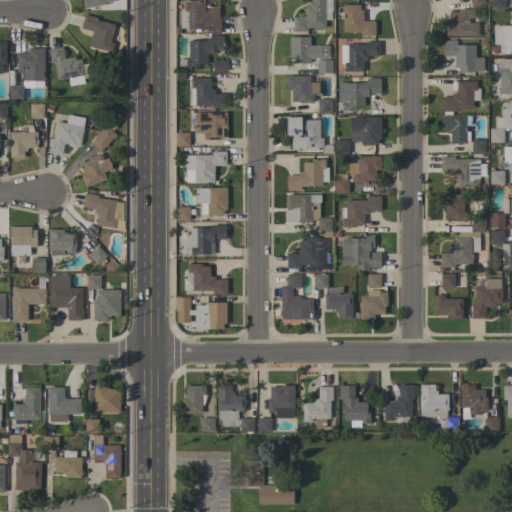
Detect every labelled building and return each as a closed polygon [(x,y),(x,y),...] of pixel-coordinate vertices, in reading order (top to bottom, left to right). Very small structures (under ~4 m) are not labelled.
[(84,9),(82,0),(113,0),(114,1),(106,2),(107,4),(84,9)] [(307,28),(307,31),(293,31),(293,17),(305,17),(305,7),(308,6),(308,1),(310,1),(310,0),(332,0),(332,11),(331,11),(331,20),(325,20),(325,28),(307,28)] [(483,0),(485,5),(472,8),(470,0),(483,0)] [(490,0),(504,0),(503,9),(490,6),(490,0)] [(188,28),(180,28),(180,33),(174,33),(174,26),(180,26),(180,10),(184,9),(184,2),(204,1),(204,11),(207,11),(207,7),(218,7),(219,17),(220,17),(220,32),(206,32),(206,29),(188,29),(188,28)] [(343,5),(360,5),(360,10),(363,10),(363,21),(375,21),(375,36),(360,35),(360,33),(343,32),(343,5)] [(446,22),(450,22),(450,12),(458,12),(458,9),(474,9),(474,18),(469,18),(469,23),(478,23),(478,36),(446,36),(446,22)] [(115,25),(111,42),(114,43),(112,52),(89,46),(93,32),(81,29),(84,14),(97,18),(97,20),(115,25)] [(511,25),(511,52),(499,53),(499,44),(494,45),(493,25),(511,25)] [(204,40),(204,39),(209,39),(209,36),(223,36),(223,50),(213,50),(213,54),(207,54),(207,64),(199,63),(199,67),(186,67),(186,66),(179,66),(179,59),(188,59),(188,40),(204,40)] [(329,45),(329,60),(332,60),(331,73),(317,73),(317,59),(318,59),(310,59),(310,63),(292,63),(292,59),(289,59),(289,37),(310,37),(310,45),(329,45)] [(475,57),(483,57),(483,71),(458,71),(458,66),(455,66),(454,56),(443,56),(443,41),(457,41),(457,45),(475,45),(475,57)] [(344,71),(344,64),(341,64),(340,45),(347,45),(347,44),(365,44),(365,42),(380,42),(380,56),(368,56),(368,60),(364,60),(364,62),(363,62),(363,71),(344,71)] [(54,62),(51,63),(49,49),(63,47),(64,59),(75,57),(75,60),(81,59),(84,76),(57,80),(54,62)] [(43,87),(23,87),(23,81),(22,81),(22,73),(16,73),(17,53),(26,53),(26,52),(28,52),(28,48),(44,49),(43,87)] [(511,59),(511,94),(500,94),(500,86),(494,86),(495,76),(496,76),(496,67),(499,67),(499,59),(511,59)] [(227,60),(227,71),(213,71),(213,60),(227,60)] [(309,76),(310,82),(318,82),(319,95),(313,95),(313,102),(299,103),(299,100),(291,100),(291,90),(286,90),(286,76),(309,76)] [(210,78),(210,87),(212,87),(212,90),(215,90),(215,94),(227,94),(227,108),(213,108),(213,105),(195,106),(195,105),(188,105),(188,86),(191,86),(191,78),(210,78)] [(338,82),(347,82),(347,83),(361,83),(361,82),(367,82),(367,78),(380,78),(380,93),(368,93),(368,97),(364,97),(364,106),(356,106),(356,109),(347,109),(347,110),(342,110),(342,103),(338,103),(338,82)] [(454,109),(454,111),(452,111),(452,115),(442,115),(442,112),(440,112),(440,97),(452,97),(452,93),(455,93),(455,91),(457,91),(456,81),(476,81),(476,88),(479,88),(480,100),(472,101),(472,109),(454,109)] [(23,85),(23,99),(9,99),(9,85),(23,85)] [(331,99),(331,112),(317,113),(317,99),(331,99)] [(511,102),(511,130),(509,130),(509,129),(507,129),(507,130),(504,130),(504,129),(503,129),(503,142),(489,142),(489,128),(494,128),(495,117),(501,117),(502,109),(505,109),(505,103),(508,103),(508,102),(511,102)] [(43,117),(30,117),(30,114),(25,114),(25,108),(30,108),(30,103),(43,104),(43,117)] [(226,112),(227,138),(222,138),(222,139),(203,140),(203,133),(194,133),(194,120),(193,120),(193,116),(195,116),(195,113),(226,112)] [(66,123),(67,115),(84,118),(83,126),(80,143),(79,143),(78,147),(74,146),(74,145),(64,143),(61,155),(47,152),(50,138),(53,139),(56,121),(66,123)] [(472,116),(471,117),(471,120),(471,121),(470,122),(470,123),(471,126),(466,126),(466,131),(469,131),(470,142),(466,142),(466,144),(450,144),(450,133),(446,133),(446,131),(440,131),(440,116),(472,116)] [(381,139),(377,139),(378,144),(360,145),(360,141),(350,142),(350,127),(360,127),(360,117),(380,117),(381,139)] [(318,138),(322,138),(322,146),(331,146),(331,153),(321,153),(321,148),(316,148),(316,152),(304,152),(304,150),(290,150),(290,136),(286,136),(286,118),(300,118),(300,120),(318,120),(318,138)] [(9,158),(9,132),(14,132),(14,125),(20,125),(32,125),(34,132),(37,132),(37,140),(38,140),(38,144),(37,144),(37,148),(27,148),(27,151),(24,151),(24,158),(9,158)] [(105,125),(116,134),(115,135),(116,136),(113,140),(112,138),(107,144),(108,145),(106,147),(105,146),(100,152),(90,143),(105,125)] [(189,132),(189,146),(175,146),(175,132),(189,132)] [(348,154),(334,154),(334,140),(348,140),(348,154)] [(485,140),(485,153),(471,154),(471,140),(485,140)] [(511,145),(511,172),(507,172),(507,163),(503,164),(503,146),(511,146),(511,145)] [(212,155),(212,151),(226,151),(226,166),(214,166),(214,182),(194,182),(194,181),(186,181),(186,170),(185,170),(185,155),(212,155)] [(85,187),(80,175),(85,173),(81,163),(89,160),(88,158),(101,153),(103,159),(108,158),(112,169),(104,172),(106,179),(85,187)] [(380,156),(380,170),(375,170),(375,180),(367,180),(367,183),(354,183),(354,175),(351,175),(350,163),(357,163),(357,156),(380,156)] [(479,159),(479,164),(485,164),(485,176),(479,176),(479,179),(478,179),(478,183),(478,186),(456,186),(456,177),(455,177),(455,175),(452,175),(452,171),(440,171),(440,157),(454,156),(454,159),(479,159)] [(322,186),(307,186),(307,187),(300,187),(300,191),(286,191),(286,175),(299,175),(299,172),(302,172),(303,162),(311,162),(311,159),(319,159),(325,159),(325,169),(322,169),(322,186)] [(490,184),(490,171),(503,171),(503,184),(490,184)] [(348,193),(335,193),(334,179),(340,179),(340,175),(346,175),(346,179),(348,179),(348,193)] [(226,187),(226,210),(224,210),(224,215),(207,215),(207,214),(201,214),(201,203),(196,203),(195,188),(226,187)] [(501,199),(501,215),(511,215),(511,188),(511,198),(501,199)] [(103,199),(103,196),(107,196),(106,199),(115,200),(113,219),(116,219),(115,228),(96,225),(97,216),(96,216),(96,214),(93,213),(94,209),(82,208),(84,193),(98,195),(98,198),(103,199)] [(463,212),(467,212),(467,221),(453,221),(453,218),(445,218),(445,208),(440,208),(440,194),(463,194),(463,212)] [(320,195),(320,203),(318,203),(318,217),(312,217),(312,222),(303,222),(303,224),(300,224),(300,222),(285,222),(285,208),(286,208),(286,195),(320,195)] [(366,200),(366,196),(380,196),(380,211),(368,211),(368,214),(363,214),(363,224),(356,224),(356,227),(342,227),(342,219),(341,219),(340,208),(345,208),(345,200),(366,200)] [(189,221),(176,221),(176,207),(189,207),(189,221)] [(504,226),(489,227),(489,213),(504,213),(504,226)] [(317,231),(317,218),(331,218),(331,231),(317,231)] [(485,218),(485,231),(471,231),(471,218),(485,218)] [(209,228),(209,227),(212,227),(212,225),(225,225),(225,239),(213,239),(213,243),(211,243),(211,245),(209,245),(210,254),(196,254),(196,255),(191,255),(191,248),(186,248),(186,228),(209,228)] [(31,227),(31,230),(36,230),(36,247),(30,247),(30,256),(9,256),(10,226),(31,227)] [(48,230),(63,230),(63,233),(66,233),(66,234),(75,234),(75,253),(66,253),(66,250),(63,250),(63,256),(50,256),(50,250),(48,250),(48,230)] [(503,244),(500,244),(489,244),(489,230),(503,230),(503,244)] [(455,264),(455,267),(440,267),(440,253),(452,253),(452,242),(455,242),(455,236),(458,236),(458,232),(471,232),(471,236),(472,236),(472,238),(479,238),(479,252),(472,252),(472,264),(455,264)] [(342,239),(346,239),(346,238),(350,238),(350,239),(362,238),(362,235),(373,235),(373,247),(370,247),(370,252),(368,252),(368,253),(380,253),(380,267),(368,267),(368,269),(356,269),(356,265),(342,265),(342,239)] [(318,237),(318,238),(327,238),(327,253),(325,253),(326,263),(318,263),(318,265),(301,265),(301,268),(286,268),(286,253),(298,253),(298,243),(301,243),(301,237),(318,237)] [(503,244),(508,244),(508,240),(511,240),(511,268),(508,269),(508,256),(500,256),(500,244),(503,244)] [(107,255),(104,259),(106,261),(102,265),(99,263),(97,265),(88,256),(97,246),(107,255)] [(45,258),(45,273),(31,273),(31,258),(45,258)] [(183,290),(183,270),(188,270),(188,264),(201,264),(201,266),(209,266),(209,276),(215,276),(215,279),(227,280),(226,294),(212,294),(212,290),(183,290)] [(319,274),(323,273),(323,274),(327,274),(327,288),(313,288),(313,274),(319,274)] [(82,309),(83,309),(83,318),(82,318),(82,320),(67,320),(67,307),(49,307),(49,275),(61,275),(61,274),(66,274),(66,276),(69,276),(69,288),(82,288),(82,309)] [(280,286),(286,286),(286,274),(300,274),(300,288),(292,288),(292,299),(298,299),(298,298),(302,297),(302,299),(312,299),(312,311),(308,311),(308,319),(292,319),(292,316),(290,316),(290,315),(280,315),(280,286)] [(380,274),(380,288),(366,288),(366,274),(380,274)] [(454,274),(454,287),(440,287),(440,274),(454,274)] [(100,276),(100,289),(86,289),(86,276),(100,276)] [(38,288),(38,277),(44,277),(44,288),(45,288),(45,305),(43,305),(43,306),(38,306),(38,305),(36,305),(36,304),(27,304),(27,321),(12,321),(12,288),(38,288)] [(484,287),(484,279),(500,279),(500,286),(501,286),(501,303),(496,303),(496,306),(485,307),(485,318),(471,318),(471,304),(474,304),(474,287),(484,287)] [(342,293),(351,293),(351,319),(337,319),(337,313),(334,313),(334,309),(324,309),(324,294),(326,294),(326,289),(342,286),(342,293)] [(120,290),(119,316),(110,316),(110,317),(108,317),(108,320),(92,320),(93,300),(96,300),(96,290),(120,290)] [(367,296),(367,290),(379,290),(379,292),(387,292),(387,306),(384,306),(384,314),(374,314),(374,319),(360,319),(360,296),(367,296)] [(462,298),(462,318),(446,318),(446,315),(444,315),(444,314),(435,314),(435,295),(444,295),(444,299),(462,298)] [(189,322),(176,323),(176,311),(175,311),(174,297),(189,297),(189,322)] [(226,323),(223,323),(223,329),(195,329),(195,304),(206,304),(206,302),(226,302),(226,323)] [(419,384),(434,384),(435,390),(437,390),(437,394),(447,394),(447,411),(446,411),(446,416),(419,417),(419,384)] [(343,405),(342,405),(342,399),(339,399),(338,386),(354,385),(354,397),(357,397),(357,402),(366,402),(367,410),(369,410),(369,419),(370,419),(370,424),(361,424),(361,426),(350,427),(350,421),(343,421),(343,405)] [(411,417),(393,417),(393,421),(383,421),(383,401),(393,401),(393,400),(395,400),(395,397),(399,397),(399,385),(413,385),(413,399),(411,399),(411,417)] [(460,385),(474,385),(474,389),(484,389),(484,398),(487,398),(487,412),(480,412),(480,415),(468,415),(468,413),(461,413),(461,407),(460,407),(460,385)] [(511,418),(506,418),(506,400),(502,400),(502,386),(511,385),(511,418)] [(205,386),(205,394),(206,394),(203,405),(201,405),(201,413),(181,413),(181,397),(184,397),(184,395),(185,395),(185,386),(205,386)] [(253,432),(240,432),(240,426),(221,426),(221,420),(218,420),(218,411),(217,411),(217,386),(231,386),(231,392),(234,392),(234,396),(244,396),(244,400),(245,400),(245,403),(244,403),(244,412),(237,412),(237,419),(240,419),(240,418),(253,418),(253,432)] [(294,409),(292,409),(292,418),(275,418),(275,412),(267,412),(267,399),(270,399),(270,387),(280,387),(280,386),(294,386),(294,409)] [(329,419),(325,419),(325,428),(314,427),(314,419),(311,419),(311,422),(302,422),(302,403),(312,403),(312,402),(314,402),(314,399),(318,399),(318,386),(332,387),(332,401),(330,401),(329,419)] [(39,420),(25,420),(25,424),(14,424),(14,420),(13,420),(13,404),(23,404),(23,400),(25,400),(25,387),(39,387),(39,420)] [(63,387),(63,397),(64,397),(64,399),(80,399),(80,414),(66,414),(66,422),(54,422),(54,414),(47,414),(47,387),(63,387)] [(93,413),(93,387),(106,387),(106,388),(108,388),(108,389),(119,389),(119,413),(93,413)] [(457,417),(457,431),(444,431),(444,417),(457,417)] [(498,417),(498,431),(485,431),(485,417),(498,417)] [(214,418),(214,432),(200,432),(200,418),(214,418)] [(271,418),(271,432),(257,432),(257,418),(271,418)] [(98,419),(98,433),(85,433),(85,419),(98,419)] [(39,489),(28,489),(28,491),(14,490),(15,462),(17,462),(17,457),(7,456),(7,443),(8,443),(8,435),(21,435),(20,450),(36,451),(36,461),(32,461),(32,463),(40,463),(39,489)] [(119,478),(104,478),(104,462),(102,462),(102,461),(92,461),(92,435),(102,435),(102,445),(119,445),(119,478)] [(57,436),(57,450),(44,450),(44,437),(57,436)] [(63,457),(63,450),(75,450),(75,458),(81,458),(80,478),(65,478),(65,474),(63,474),(63,473),(54,473),(54,457),(63,457)] [(258,504),(258,486),(242,486),(242,460),(263,460),(262,485),(293,485),(293,505),(258,504)]
